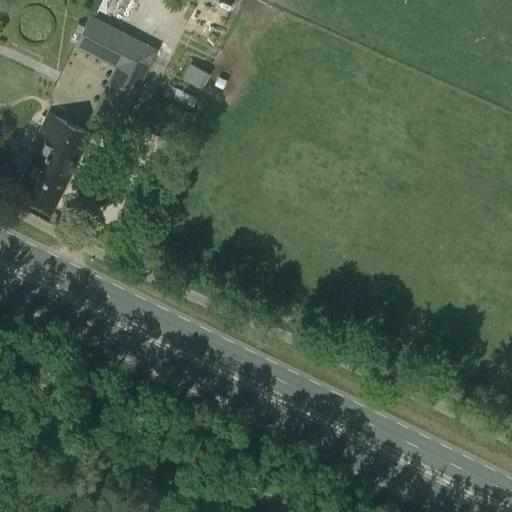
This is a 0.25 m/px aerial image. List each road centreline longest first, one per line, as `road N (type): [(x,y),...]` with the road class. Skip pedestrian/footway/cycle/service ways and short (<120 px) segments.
road 1 (primary): [(511,494),(0,244)]
road 2 (primary): [(0,282),(469,511)]
